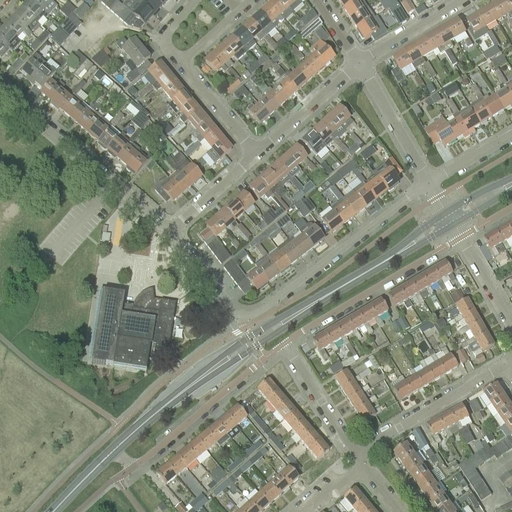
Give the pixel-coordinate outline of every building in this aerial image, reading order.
[(30,0),(21,10),(34,21),(36,24),(41,18),(44,21),(48,17),(30,0)] [(48,0),(30,0),(48,17),(57,7),(51,3),(48,0)] [(117,2),(114,0),(111,0),(105,7),(109,11),(117,2)] [(138,0),(136,2),(152,16),(160,7),(152,0),(138,0)] [(280,0),(276,0),(270,6),(279,16),(288,8),(280,0)] [(302,4),(297,0),(280,0),(288,8),(292,13),(302,4)] [(354,0),(337,0),(343,9),(355,1),(354,0)] [(357,0),(355,1),(343,9),(350,20),(362,12),(359,8),(364,5),(361,1),(362,0),(357,0)] [(507,16),(510,21),(511,20),(511,1),(511,0),(506,0),(500,4),(507,16)] [(413,11),(407,1),(401,4),(407,15),(413,11)] [(122,6),(117,2),(109,11),(113,15),(122,6)] [(128,12),(130,14),(122,23),(127,27),(139,31),(144,26),(152,16),(136,2),(128,12)] [(67,3),(63,8),(71,15),(75,11),(67,3)] [(391,8),(389,9),(399,26),(407,21),(397,4),(397,5),(391,8)] [(507,16),(500,4),(489,10),(496,22),(507,16)] [(88,11),(87,10),(83,5),(74,15),(79,21),(88,11)] [(126,10),(122,6),(113,15),(118,19),(126,10)] [(279,16),(270,6),(260,14),(274,30),(276,28),(278,22),(281,23),(283,21),(279,16)] [(71,15),(63,8),(59,12),(67,20),(71,15)] [(367,9),(362,12),(350,20),(357,30),(369,22),(373,19),(375,21),(383,16),(381,14),(380,15),(378,13),(373,17),(367,9)] [(21,10),(13,19),(30,36),(31,35),(30,34),(33,31),(29,27),(34,21),(21,10)] [(128,12),(126,10),(118,19),(122,23),(130,14),(128,12)] [(489,10),(478,16),(486,29),(496,22),(489,10)] [(305,27),(313,20),(316,18),(312,11),(300,21),(301,22),(305,27)] [(274,30),(260,14),(251,22),(264,37),(266,36),(267,36),(274,30)] [(81,25),(71,15),(67,20),(66,20),(76,30),(81,25)] [(482,37),(486,35),(489,34),(486,29),(478,16),(474,19),(474,18),(471,17),(466,20),(475,35),(479,32),(482,37)] [(30,36),(13,19),(4,28),(17,40),(22,34),(27,39),(30,36)] [(76,30),(66,20),(62,25),(72,34),(76,30)] [(264,37),(251,22),(242,30),(251,41),(255,37),(259,42),(263,39),(267,44),(269,43),(270,44),(272,42),(267,36),(266,36),(264,37)] [(305,27),(301,22),(296,27),(300,32),(305,27)] [(376,33),(369,22),(357,30),(364,41),(376,33)] [(457,45),(468,39),(458,22),(447,28),(454,41),(457,45)] [(72,34),(62,25),(57,30),(68,39),(72,34)] [(17,40),(4,28),(0,32),(0,42),(9,51),(11,53),(20,44),(17,40)] [(447,28),(436,35),(446,52),(444,53),(449,61),(451,60),(450,58),(452,57),(449,51),(453,48),(450,43),(454,41),(447,28)] [(301,42),(302,43),(312,34),(308,29),(298,38),(301,42)] [(68,39),(57,30),(53,34),(63,44),(68,39)] [(251,41),(242,30),(232,39),(246,54),(255,46),(251,41)] [(292,31),(283,39),(287,43),(296,36),(292,31)] [(45,32),(36,41),(40,45),(49,36),(45,32)] [(494,39),(491,33),(489,34),(486,35),(491,43),(493,42),(492,40),(494,39)] [(63,44),(53,34),(48,39),(59,49),(63,44)] [(446,52),(436,35),(425,41),(433,53),(437,51),(440,56),(444,53),(446,52)] [(246,54),(232,39),(223,47),(232,58),(236,62),(246,54)] [(472,47),(468,39),(464,41),(467,49),(472,47)] [(128,46),(124,41),(123,40),(116,46),(121,52),(129,61),(142,50),(134,41),(128,46)] [(40,45),(36,41),(29,48),(33,52),(40,45)] [(433,53),(425,41),(415,47),(422,60),(433,53)] [(9,51),(0,42),(0,59),(0,60),(9,51)] [(269,43),(267,44),(273,51),(275,50),(277,48),(275,45),(272,42),(270,44),(269,43)] [(314,57),(324,67),(333,59),(319,44),(310,52),(314,57)] [(232,58),(223,47),(214,55),(227,70),(229,68),(229,69),(232,66),(228,61),(232,58)] [(296,55),(298,54),(292,47),(288,50),(293,55),(295,54),(296,55)] [(422,60),(415,47),(404,53),(411,66),(414,71),(423,66),(427,72),(429,71),(430,72),(432,71),(427,63),(425,65),(422,60)] [(487,62),(500,54),(496,48),(495,49),(494,48),(483,55),(487,62)] [(135,72),(149,59),(142,50),(129,61),(124,65),(131,74),(134,72),(135,72)] [(102,52),(96,56),(90,61),(100,69),(110,61),(102,52)] [(86,61),(76,53),(71,59),(79,65),(77,67),(79,69),(86,61)] [(411,66),(404,53),(393,60),(398,69),(390,74),(397,85),(406,80),(401,72),(411,66)] [(19,59),(23,63),(28,58),(23,54),(19,59)] [(295,54),(293,55),(299,62),(303,59),(298,54),(296,55),(295,54)] [(227,70),(214,55),(204,64),(214,74),(219,69),(224,74),(225,72),(230,77),(232,75),(233,77),(235,75),(229,69),(229,68),(227,70)] [(243,65),(250,60),(246,55),(239,61),(243,65)] [(45,65),(35,56),(21,73),(27,79),(25,81),(28,84),(45,65)] [(263,65),(268,60),(264,56),(255,64),(259,68),(263,65)] [(324,67),(314,57),(305,65),(314,76),(324,67)] [(23,63),(19,59),(10,69),(14,73),(23,63)] [(269,61),(268,60),(263,65),(267,70),(270,67),(272,65),(269,61)] [(86,61),(79,69),(74,75),(80,81),(92,66),(86,61)] [(274,63),(272,65),(270,67),(276,73),(278,72),(276,70),(278,69),(274,63)] [(259,68),(255,64),(247,71),(251,75),(259,68)] [(45,65),(28,84),(32,88),(34,85),(41,90),(55,73),(45,65)] [(159,65),(148,74),(156,84),(167,74),(159,65)] [(314,76),(305,65),(296,73),(305,84),(314,76)] [(210,72),(206,67),(201,71),(205,76),(210,72)] [(276,73),(280,78),(272,84),(287,100),(296,92),(282,77),(284,75),(278,69),(276,70),(278,72),(276,73)] [(429,71),(427,72),(431,80),(436,77),(432,71),(430,72),(429,71)] [(500,79),(502,77),(498,71),(494,74),(499,82),(501,80),(500,79)] [(98,72),(94,77),(99,82),(104,77),(98,72)] [(129,85),(138,76),(135,72),(134,72),(131,74),(125,80),(129,85)] [(288,73),(284,75),(282,77),(296,92),(305,84),(296,73),(292,77),(288,73)] [(151,88),(153,89),(156,93),(160,89),(164,93),(175,84),(167,74),(156,84),(151,88)] [(230,77),(234,81),(236,84),(238,82),(240,85),(249,76),(247,74),(239,80),(235,75),(233,77),(232,75),(230,77)] [(253,77),(249,81),(256,88),(258,87),(259,88),(261,87),(259,85),(253,77)] [(501,80),(499,82),(503,88),(505,87),(507,85),(502,77),(500,79),(501,80)] [(425,89),(419,78),(414,81),(421,92),(425,89)] [(52,80),(50,84),(40,94),(50,103),(64,87),(59,83),(58,85),(52,80)] [(236,84),(234,81),(226,88),(231,93),(240,85),(238,82),(236,84)] [(79,92),(79,91),(85,85),(81,82),(76,87),(78,89),(77,90),(79,92)] [(261,83),(259,85),(261,87),(259,88),(258,87),(256,88),(262,95),(264,94),(268,98),(277,109),(287,100),(272,84),(272,85),(277,90),(274,93),(270,88),(268,90),(261,83)] [(175,84),(164,93),(172,103),(183,93),(175,84)] [(431,85),(426,88),(430,95),(435,92),(431,85)] [(455,85),(443,92),(447,99),(459,92),(455,85)] [(121,92),(114,86),(109,91),(116,97),(121,92)] [(150,86),(144,90),(146,92),(144,93),(146,95),(153,89),(151,88),(150,86)] [(477,95),(479,94),(474,86),(470,89),(474,95),(476,94),(477,95)] [(64,87),(50,103),(50,104),(50,106),(53,108),(55,108),(56,107),(60,111),(69,100),(60,92),(64,87)] [(69,100),(60,111),(69,119),(87,98),(79,91),(79,92),(77,90),(78,89),(76,87),(70,94),(73,96),(69,100)] [(242,88),(233,95),(238,101),(243,96),(245,99),(249,96),(242,88)] [(146,92),(144,90),(138,96),(141,99),(146,95),(144,93),(146,92)] [(511,98),(508,91),(496,99),(504,112),(511,106),(511,98)] [(166,105),(159,110),(160,112),(162,111),(163,113),(169,108),(171,111),(175,116),(180,112),(191,103),(190,103),(191,102),(191,100),(189,97),(187,96),(186,97),(183,94),(183,93),(172,103),(167,106),(166,105)] [(476,94),(474,95),(479,103),(481,101),(492,119),(504,112),(496,99),(490,102),(487,97),(483,100),(479,94),(477,95),(476,94)] [(435,106),(441,102),(437,95),(430,99),(434,105),(435,106)] [(87,98),(69,119),(78,127),(88,116),(78,108),(87,98)] [(104,101),(100,98),(94,105),(96,106),(97,105),(99,106),(104,101)] [(268,98),(259,106),(268,117),(277,109),(268,98)] [(430,99),(425,103),(428,108),(434,105),(430,99)] [(452,108),(454,107),(451,101),(446,103),(451,111),(453,110),(452,108)] [(181,124),(176,128),(178,130),(176,131),(178,133),(185,127),(183,126),(187,122),(199,113),(191,103),(180,112),(183,116),(178,120),(181,124)] [(96,106),(94,105),(89,110),(91,112),(93,113),(94,112),(99,106),(97,105),(96,106)] [(138,105),(136,107),(134,109),(138,114),(142,110),(138,105)] [(255,110),(251,106),(246,111),(259,125),(268,117),(259,106),(255,110)] [(492,119),(484,106),(472,113),(480,126),(492,119)] [(459,115),(454,107),(452,108),(453,110),(451,111),(455,117),(457,116),(459,115)] [(329,118),(339,128),(343,132),(353,124),(339,109),(329,118)] [(148,116),(142,110),(138,114),(134,119),(143,127),(148,121),(146,118),(148,116)] [(160,112),(159,110),(153,115),(156,118),(163,113),(162,111),(160,112)] [(88,116),(78,127),(88,135),(101,119),(94,112),(93,113),(91,112),(88,116)] [(459,115),(457,116),(470,136),(475,133),(473,130),(480,126),(472,113),(466,117),(463,112),(459,115)] [(199,113),(187,122),(195,131),(207,122),(207,120),(203,115),(201,116),(199,113)] [(119,114),(114,119),(116,121),(115,122),(117,124),(123,117),(119,114)] [(452,118),(456,123),(448,128),(456,141),(462,137),(464,140),(470,136),(457,116),(455,117),(452,118)] [(339,128),(329,118),(320,126),(334,141),(336,139),(340,136),(335,131),(339,128)] [(109,125),(101,119),(88,135),(97,143),(107,132),(110,128),(108,126),(109,125)] [(110,128),(107,132),(97,143),(107,151),(116,140),(120,135),(112,129),(117,124),(115,122),(116,121),(114,119),(109,125),(108,126),(110,128)] [(456,141),(448,128),(444,121),(432,128),(431,127),(424,132),(433,147),(440,142),(444,148),(456,141)] [(214,132),(207,122),(195,131),(203,141),(214,132)] [(320,126),(311,134),(325,149),(332,142),(337,148),(339,146),(340,147),(342,146),(336,139),(334,141),(320,126)] [(176,128),(169,134),(171,136),(172,138),(178,133),(176,131),(178,130),(176,128)] [(138,130),(132,137),(134,138),(135,137),(137,138),(141,133),(138,130)] [(165,140),(157,131),(153,135),(162,144),(165,140)] [(214,132),(203,141),(211,150),(222,141),(214,132)] [(116,140),(107,151),(116,159),(129,144),(131,145),(132,145),(137,138),(135,137),(134,138),(132,137),(127,142),(123,139),(125,137),(121,134),(120,135),(116,140)] [(325,149),(311,134),(302,143),(316,158),(325,149)] [(349,138),(360,150),(363,147),(352,135),(349,138)] [(207,154),(205,156),(213,165),(220,160),(231,151),(222,141),(211,150),(207,154)] [(194,149),(195,151),(200,146),(197,143),(190,149),(192,150),(194,149)] [(129,144),(116,159),(126,167),(138,152),(139,151),(132,145),(131,145),(129,144)] [(337,148),(343,154),(347,151),(342,146),(340,147),(339,146),(337,148)] [(374,153),(382,159),(386,154),(378,147),(374,153)] [(296,148),(287,157),(296,168),(306,159),(296,148)] [(192,150),(190,149),(185,153),(188,157),(195,151),(194,149),(192,150)] [(138,152),(126,167),(125,168),(125,170),(128,173),(130,173),(131,172),(135,175),(148,161),(138,152)] [(296,168),(287,157),(277,165),(287,176),(296,168)] [(173,166),(175,164),(169,158),(165,161),(170,166),(171,165),(173,166)] [(204,164),(201,159),(194,164),(198,169),(204,164)] [(177,167),(175,164),(173,166),(171,165),(170,166),(176,173),(177,171),(181,176),(191,187),(200,178),(191,167),(184,160),(177,167)] [(156,165),(152,161),(145,169),(150,172),(156,165)] [(353,171),(355,169),(357,167),(352,161),(348,165),(353,171)] [(310,163),(306,167),(311,173),(315,169),(310,163)] [(319,167),(328,177),(332,174),(323,163),(319,167)] [(277,165),(268,173),(277,184),(281,180),(285,185),(289,182),(291,180),(287,176),(277,165)] [(344,168),(336,174),(342,180),(349,174),(344,168)] [(351,173),(356,179),(360,176),(355,169),(353,171),(351,173)] [(176,173),(168,180),(181,195),(191,187),(181,176),(177,171),(176,173)] [(389,171),(377,180),(386,192),(387,192),(388,192),(389,193),(393,190),(393,188),(392,188),(398,183),(389,171)] [(268,173),(259,181),(272,197),(274,195),(282,189),(277,184),(268,173)] [(360,176),(356,179),(361,185),(363,184),(365,182),(360,176)] [(292,178),(291,180),(289,182),(295,189),(297,187),(295,185),(297,184),(292,178)] [(168,180),(154,192),(158,197),(163,193),(172,203),(181,195),(168,180)] [(377,180),(366,189),(375,201),(386,192),(377,180)] [(272,197),(259,181),(249,190),(259,201),(263,197),(267,201),(270,198),(275,203),(277,202),(278,203),(280,202),(274,195),(272,197)] [(331,188),(326,183),(322,186),(326,192),(329,190),(331,188)] [(297,187),(295,189),(299,194),(303,191),(297,184),(295,185),(297,187)] [(363,184),(361,185),(351,193),(355,197),(364,209),(375,201),(366,189),(363,184)] [(334,197),(338,203),(329,209),(342,226),(353,218),(340,201),(342,200),(337,192),(335,194),(336,195),(334,197)] [(351,193),(342,200),(340,201),(353,218),(364,209),(355,197),(351,193)] [(243,195),(234,203),(243,214),(252,205),(243,195)] [(299,203),(309,215),(313,212),(315,210),(306,199),(303,202),(302,200),(299,203)] [(287,210),(280,202),(278,203),(277,202),(275,203),(280,209),(281,210),(283,209),(286,212),(287,210)] [(234,203),(224,212),(234,222),(243,214),(234,203)] [(309,215),(299,203),(293,207),(303,220),(309,215)] [(271,209),(265,214),(273,223),(286,212),(283,209),(281,210),(280,209),(274,213),(271,209)] [(329,210),(333,214),(321,223),(331,235),(342,226),(329,209),(329,210)] [(234,222),(224,212),(215,220),(224,230),(228,226),(232,231),(236,228),(238,227),(234,222)] [(273,223),(265,214),(259,219),(267,228),(273,223)] [(277,223),(275,225),(278,229),(279,230),(287,224),(283,219),(277,223)] [(224,230),(215,220),(205,228),(212,235),(215,239),(224,230)] [(239,225),(238,227),(236,228),(242,235),(243,233),(242,232),(244,230),(239,225)] [(306,226),(298,232),(302,238),(311,250),(323,241),(311,225),(306,226)] [(275,226),(266,233),(270,237),(278,230),(275,226)] [(511,235),(507,227),(496,233),(503,245),(502,245),(506,252),(510,249),(506,243),(511,239),(511,235)] [(243,233),(242,235),(246,240),(250,237),(244,230),(242,232),(243,233)] [(503,245),(496,233),(484,240),(494,258),(498,256),(495,250),(502,245),(503,245)] [(108,245),(110,235),(102,234),(100,244),(108,245)] [(215,239),(212,235),(203,243),(206,247),(216,240),(215,239)] [(302,238),(291,246),(300,258),(311,250),(302,238)] [(219,245),(216,240),(206,247),(210,252),(219,245)] [(239,247),(234,241),(230,244),(235,250),(239,247)] [(287,241),(286,243),(276,250),(280,255),(289,267),(300,258),(291,246),(287,241)] [(262,250),(257,244),(253,247),(254,247),(259,255),(261,253),(260,251),(262,250)] [(219,245),(210,252),(213,257),(223,249),(219,245)] [(223,249),(213,257),(217,261),(226,254),(223,249)] [(267,257),(262,250),(260,251),(261,253),(259,255),(263,260),(265,258),(267,257)] [(267,257),(265,258),(269,263),(278,275),(283,271),(283,272),(285,272),(289,270),(289,268),(289,267),(280,255),(276,250),(267,257)] [(226,254),(217,261),(221,266),(230,259),(226,254)] [(235,266),(232,261),(222,268),(226,273),(235,266)] [(511,261),(502,266),(507,276),(511,273),(511,261)] [(269,263),(258,272),(267,284),(278,275),(269,263)] [(444,263),(432,270),(439,282),(440,282),(447,278),(451,284),(455,282),(444,263)] [(235,266),(226,273),(229,278),(239,271),(235,266)] [(432,270),(421,277),(428,289),(429,288),(436,284),(441,292),(445,290),(440,282),(439,282),(432,270)] [(242,275),(239,271),(229,278),(233,282),(242,275)] [(267,284),(258,272),(246,281),(249,284),(256,292),(261,288),(261,289),(263,289),(267,287),(267,285),(266,284),(267,284)] [(246,280),(242,275),(233,282),(237,287),(246,280)] [(421,277),(410,284),(417,295),(418,295),(425,291),(429,297),(432,295),(433,295),(429,288),(428,289),(421,277)] [(249,284),(246,281),(246,280),(237,287),(240,292),(249,284)] [(410,284),(399,290),(405,302),(407,301),(414,297),(419,306),(423,303),(418,295),(417,295),(410,284)] [(405,302),(399,290),(387,297),(394,309),(403,304),(406,310),(411,308),(407,301),(405,302)] [(91,363),(91,364),(104,366),(105,365),(112,367),(145,373),(147,362),(149,351),(154,352),(167,354),(175,304),(160,302),(159,306),(152,305),(148,295),(145,296),(143,298),(140,300),(139,302),(137,305),(136,308),(132,307),(117,305),(118,301),(115,301),(116,295),(102,292),(102,294),(91,363)] [(463,300),(459,292),(450,296),(454,304),(463,300)] [(378,318),(387,313),(380,301),(368,308),(375,320),(374,320),(379,329),(383,327),(378,318)] [(460,316),(453,320),(455,324),(462,320),(461,319),(473,312),(467,301),(455,308),(460,316)] [(368,308),(357,315),(364,327),(363,327),(368,336),(372,334),(367,325),(374,320),(375,320),(368,308)] [(466,328),(459,331),(458,332),(460,337),(468,332),(468,331),(480,324),(473,312),(461,319),(462,320),(466,328)] [(364,327),(357,315),(346,322),(352,333),(352,334),(357,342),(361,340),(356,331),(363,327),(364,327)] [(397,321),(403,332),(408,329),(402,318),(397,321)] [(441,319),(434,323),(438,329),(445,325),(441,319)] [(403,332),(397,321),(391,325),(397,336),(403,332)] [(352,333),(346,322),(334,328),(341,340),(352,360),(356,357),(345,338),(352,334),(352,333)] [(468,331),(468,332),(473,339),(466,343),(468,347),(475,343),(474,342),(486,335),(480,324),(468,331)] [(341,340),(334,328),(323,335),(330,346),(329,347),(333,353),(337,351),(333,344),(341,340)] [(330,346),(323,335),(311,342),(323,362),(327,359),(322,351),(329,347),(330,346)] [(470,346),(468,347),(472,354),(475,358),(493,347),(486,335),(474,342),(475,343),(470,346)] [(405,338),(396,343),(399,348),(400,349),(408,344),(405,338)] [(445,360),(439,364),(437,365),(444,376),(457,369),(445,349),(440,351),(445,360)] [(462,351),(455,355),(461,365),(468,362),(462,351)] [(434,366),(427,370),(426,371),(433,383),(444,376),(437,365),(439,364),(434,355),(429,358),(434,366)] [(372,358),(368,361),(374,371),(379,368),(372,358)] [(423,373),(416,377),(415,378),(422,390),(433,383),(426,371),(427,370),(422,362),(418,364),(423,373)] [(351,381),(345,373),(334,380),(341,391),(353,384),(353,385),(370,374),(367,370),(351,381)] [(404,375),(401,377),(400,377),(404,384),(411,396),(422,390),(415,378),(416,377),(412,370),(408,373),(412,380),(408,382),(404,375)] [(401,386),(392,391),(399,403),(411,396),(404,384),(400,377),(397,379),(398,381),(401,386)] [(266,402),(277,392),(268,382),(257,391),(266,402)] [(358,392),(353,385),(353,384),(341,391),(348,402),(360,395),(360,396),(369,391),(366,387),(358,392)] [(491,406),(504,397),(497,387),(492,390),(490,387),(490,386),(482,392),(484,395),(491,406)] [(277,392),(266,402),(274,412),(285,402),(277,392)] [(360,395),(348,402),(355,413),(367,406),(367,407),(376,401),(373,397),(365,403),(360,396),(360,395)] [(506,396),(504,397),(491,406),(498,416),(511,407),(508,403),(509,402),(509,400),(506,396)] [(474,416),(478,414),(481,412),(475,401),(467,405),(474,416)] [(294,412),(285,402),(274,412),(282,422),(294,412)] [(367,406),(355,413),(363,425),(381,413),(378,409),(372,414),(367,407),(367,406)] [(247,407),(243,410),(248,416),(252,413),(247,407)] [(460,424),(469,419),(462,407),(450,414),(457,426),(456,427),(466,446),(474,442),(467,429),(463,431),(460,424)] [(511,408),(511,407),(498,416),(505,426),(511,421),(511,408)] [(236,408),(226,417),(235,428),(246,419),(242,414),(241,412),(240,413),(236,408)] [(294,412),(282,422),(291,432),(302,422),(294,412)] [(252,413),(248,416),(257,426),(261,423),(252,413)] [(457,426),(450,414),(439,420),(446,432),(444,433),(448,439),(452,437),(448,430),(456,427),(457,426)] [(482,420),(478,414),(474,416),(477,422),(482,420)] [(235,428),(226,417),(216,425),(225,436),(235,428)] [(446,432),(439,420),(426,427),(437,446),(441,443),(437,436),(444,433),(446,432)] [(311,432),(302,422),(291,432),(299,441),(311,432)] [(261,423),(257,426),(266,437),(270,433),(261,423)] [(225,436),(216,425),(206,433),(215,445),(216,444),(219,449),(229,441),(225,436)] [(487,429),(482,431),(480,433),(483,439),(491,435),(487,429)] [(427,447),(418,431),(412,435),(421,451),(427,447)] [(311,432),(299,441),(308,451),(319,442),(311,432)] [(206,433),(196,442),(205,453),(215,445),(206,433)] [(491,435),(483,439),(485,442),(487,446),(489,444),(494,442),(491,435)] [(274,446),(280,441),(277,437),(275,440),(273,437),(268,440),(274,446)] [(280,441),(274,446),(280,453),(284,450),(282,448),(289,442),(285,438),(281,441),(280,441)] [(511,451),(504,441),(500,445),(506,454),(511,451)] [(196,442),(186,450),(195,461),(205,453),(196,442)] [(259,442),(252,448),(255,452),(262,446),(259,442)] [(328,452),(319,442),(308,451),(317,462),(322,458),(324,457),(323,456),(328,452)] [(485,442),(481,445),(479,443),(474,446),(478,454),(482,451),(488,448),(486,446),(487,446),(485,442)] [(506,454),(500,445),(494,448),(501,458),(506,454)] [(414,456),(407,446),(394,455),(402,465),(414,456)] [(252,448),(242,456),(245,460),(255,452),(252,448)] [(490,451),(488,448),(482,451),(489,461),(494,458),(489,451),(490,451)] [(494,448),(490,451),(489,451),(494,458),(496,461),(501,458),(494,448)] [(257,455),(260,459),(267,453),(263,449),(257,455)] [(186,450),(176,459),(185,470),(195,461),(186,450)] [(429,460),(434,458),(430,451),(425,454),(429,460)] [(482,451),(478,454),(477,455),(484,465),(489,461),(482,451)] [(260,459),(257,455),(247,464),(250,468),(260,459)] [(473,457),(472,458),(479,468),(484,465),(477,455),(473,457)] [(233,464),(232,465),(235,469),(245,460),(242,456),(237,461),(233,464)] [(421,466),(414,456),(402,465),(409,475),(421,466)] [(291,466),(295,463),(290,457),(286,460),(291,466)] [(434,458),(429,460),(433,467),(437,464),(434,458)] [(472,458),(468,461),(467,461),(474,471),(479,468),(472,458)] [(185,470),(176,459),(166,467),(175,478),(185,470)] [(467,461),(458,468),(459,469),(468,483),(478,476),(474,471),(467,461)] [(301,469),(295,463),(291,466),(297,473),(301,469)] [(250,468),(247,464),(237,472),(241,476),(250,468)] [(235,469),(232,465),(226,470),(229,474),(235,469)] [(421,466),(409,475),(416,485),(428,476),(421,466)] [(175,478),(166,467),(155,476),(164,487),(175,478)] [(219,469),(209,477),(213,482),(216,486),(226,477),(219,469)] [(292,474),(287,469),(277,478),(287,489),(298,480),(293,475),(294,475),(292,473),(292,474)] [(237,472),(227,481),(231,485),(241,476),(237,472)] [(432,473),(428,476),(416,485),(423,495),(435,486),(439,483),(432,473)] [(511,480),(508,474),(499,481),(502,486),(511,480)] [(459,485),(463,482),(459,476),(454,479),(459,485)] [(478,476),(468,483),(471,488),(481,481),(478,476)] [(277,478),(268,487),(278,498),(287,489),(277,478)] [(511,479),(511,480),(502,486),(506,491),(511,486),(511,479)] [(227,481),(217,490),(221,494),(231,485),(227,481)] [(484,486),(481,481),(471,488),(474,493),(484,486)] [(213,482),(206,487),(210,491),(216,486),(213,482)] [(463,482),(459,485),(462,491),(467,488),(463,482)] [(443,496),(435,486),(423,495),(430,505),(443,496)] [(484,486),(474,493),(478,498),(488,491),(484,486)] [(268,487),(258,496),(268,507),(278,498),(268,487)] [(221,494),(217,490),(212,495),(215,499),(221,494)] [(352,510),(363,501),(354,491),(343,500),(352,510)] [(488,491),(478,498),(481,503),(491,497),(488,491)] [(201,495),(193,502),(196,505),(204,499),(201,495)] [(261,511),(268,507),(258,496),(248,504),(255,511),(261,511)] [(443,496),(430,505),(435,511),(440,511),(450,506),(443,496)] [(472,505),(476,502),(472,496),(468,499),(472,505)] [(208,503),(204,499),(196,505),(200,509),(208,503)] [(370,511),(371,511),(363,501),(352,510),(353,511),(370,511)] [(196,505),(193,502),(188,506),(191,510),(196,505)] [(480,507),(476,502),(472,505),(475,510),(480,507)]
